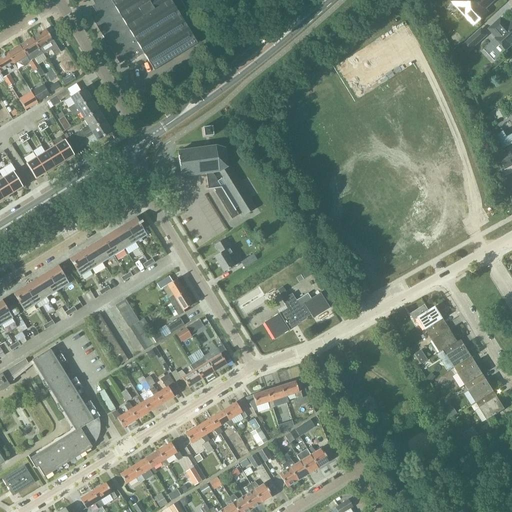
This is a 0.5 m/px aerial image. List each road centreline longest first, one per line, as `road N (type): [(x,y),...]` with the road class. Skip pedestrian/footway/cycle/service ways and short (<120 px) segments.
road 1 (residential): [(19,511),(252,368)]
road 2 (residential): [(252,368),(146,196)]
road 3 (residential): [(0,287),(146,196)]
road 4 (secondary): [(307,15),(193,94),(173,119)]
road 5 (secondary): [(173,119),(256,64),(307,15)]
road 6 (residential): [(143,139),(58,1)]
road 7 (secondary): [(0,228),(134,145)]
road 8 (residential): [(309,349),(443,274)]
road 9 (residential): [(359,468),(309,349)]
road 10 (residential): [(511,377),(443,274)]
